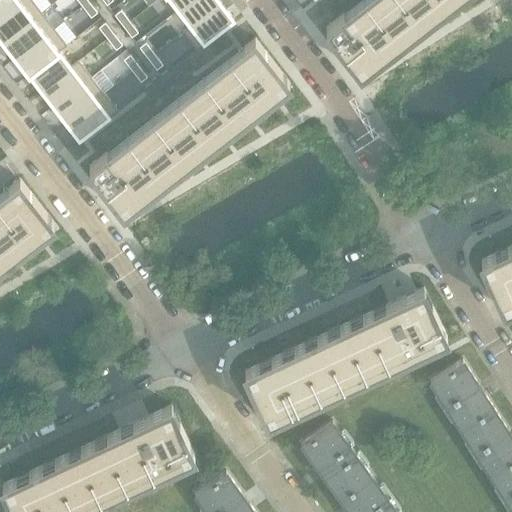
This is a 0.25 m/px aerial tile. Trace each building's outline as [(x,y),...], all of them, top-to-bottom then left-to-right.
[(19,0),(0,0),(0,17),(20,2),(19,0)] [(170,0),(178,10),(190,0),(170,0)] [(218,0),(190,0),(178,10),(190,26),(220,2),(218,0)] [(360,0),(325,27),(361,72),(453,0),(360,0)] [(20,2),(0,17),(0,37),(3,41),(33,18),(20,2)] [(89,2),(82,7),(91,18),(97,13),(89,2)] [(220,2),(190,26),(204,44),(234,21),(220,2)] [(121,10),(114,15),(123,27),(129,22),(121,10)] [(33,18),(3,41),(16,59),(46,35),(33,18)] [(129,22),(123,27),(131,38),(138,33),(129,22)] [(105,23),(98,28),(107,39),(113,34),(105,23)] [(113,34),(107,39),(115,50),(122,45),(113,34)] [(46,35),(16,59),(28,74),(58,51),(46,35)] [(95,161),(89,166),(124,211),(290,82),(255,37),(250,41),(220,64),(177,97),(125,138),(95,161)] [(145,43),(139,48),(148,59),(154,54),(145,43)] [(58,51),(28,74),(40,90),(70,67),(58,51)] [(154,54),(148,59),(156,70),(163,65),(154,54)] [(130,55),(123,60),(132,71),(138,66),(130,55)] [(138,66),(132,71),(140,82),(147,77),(138,66)] [(70,67),(40,90),(53,106),(83,83),(70,67)] [(83,83),(53,106),(65,123),(95,99),(83,83)] [(95,99),(65,123),(79,141),(109,117),(95,99)] [(0,264),(54,222),(19,177),(0,192),(0,264)] [(511,244),(480,260),(504,310),(511,306),(511,244)] [(424,286),(244,370),(268,420),(447,337),(424,286)] [(492,406),(462,360),(432,379),(462,426),(492,406)] [(172,404),(2,483),(15,511),(72,511),(195,455),(172,404)] [(491,472),(511,458),(511,437),(492,406),(462,426),(491,472)] [(370,475),(349,445),(332,421),(303,442),(342,496),(370,475)] [(511,504),(511,458),(491,472),(511,504)] [(254,511),(241,493),(225,471),(196,492),(210,511),(254,511)] [(397,511),(378,485),(370,475),(342,496),(353,511),(397,511)]
